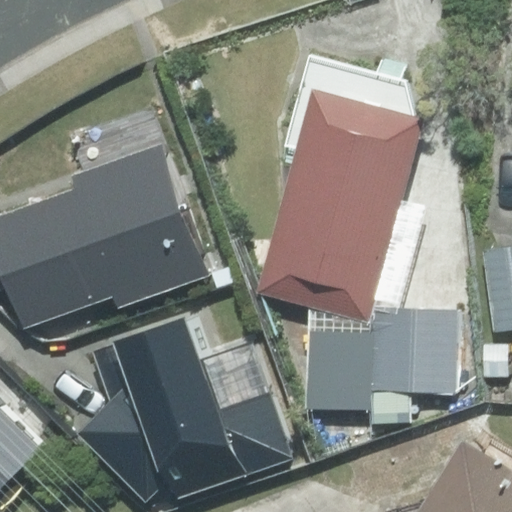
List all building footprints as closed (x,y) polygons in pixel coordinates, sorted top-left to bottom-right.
[(422,120),(312,94),(267,286),(308,296),(300,408),(371,413),(369,430),(413,433),(415,416),(416,399),(458,401),(462,316),(422,314),(423,304),(380,301),(422,120)] [(63,196),(0,214),(0,282),(0,283),(35,326),(109,293),(124,310),(213,282),(166,140),(71,171),(63,196)] [(511,251),(481,257),(496,336),(511,333),(511,251)] [(191,320),(98,350),(110,398),(77,437),(143,503),(166,475),(180,501),(283,461),(276,393),(222,408),(191,320)] [(0,490),(33,439),(0,406),(0,490)] [(511,511),(511,468),(456,438),(414,511),(511,511)]
